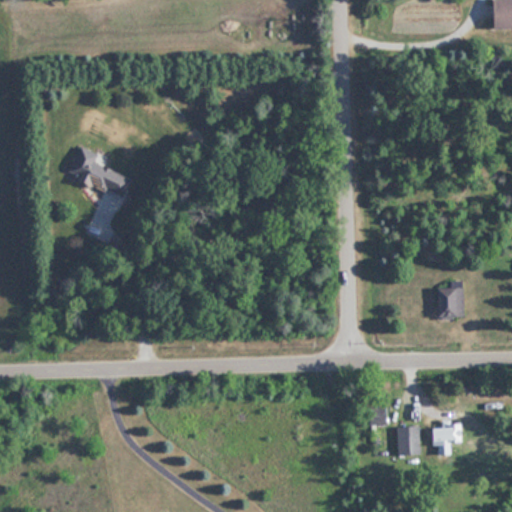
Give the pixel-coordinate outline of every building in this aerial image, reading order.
[(135,171),(78,153),(70,178),(127,196),(135,171)] [(439,318),(467,318),(467,281),(451,281),(451,289),(439,289),(439,318)] [(363,424),(382,424),(382,407),(363,407),(363,424)] [(421,424),(421,443),(453,443),(453,424),(421,424)] [(415,455),(415,426),(391,426),(391,455),(415,455)]
